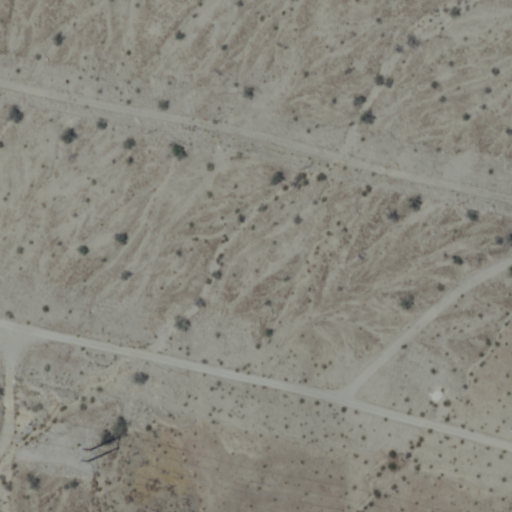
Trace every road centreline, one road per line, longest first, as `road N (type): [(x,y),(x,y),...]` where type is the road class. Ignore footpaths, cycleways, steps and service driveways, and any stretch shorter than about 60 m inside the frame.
road 1 (track): [(0,323),(511,446)]
road 2 (track): [(0,84),(511,200)]
